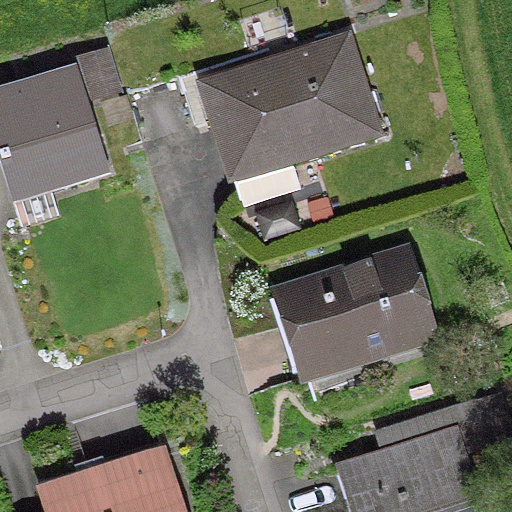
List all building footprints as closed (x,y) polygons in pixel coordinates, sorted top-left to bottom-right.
[(198,89),(209,122),(236,207),(294,189),(286,163),(371,137),(342,44),(198,89)] [(0,179),(7,201),(103,172),(73,76),(0,98),(0,179)] [(399,259),(275,298),(295,361),(348,344),(354,361),(425,338),(399,259)] [(373,441),(380,460),(332,476),(343,511),(478,511),(461,456),(489,447),(476,407),(373,441)] [(176,511),(159,457),(36,497),(41,511),(176,511)]
